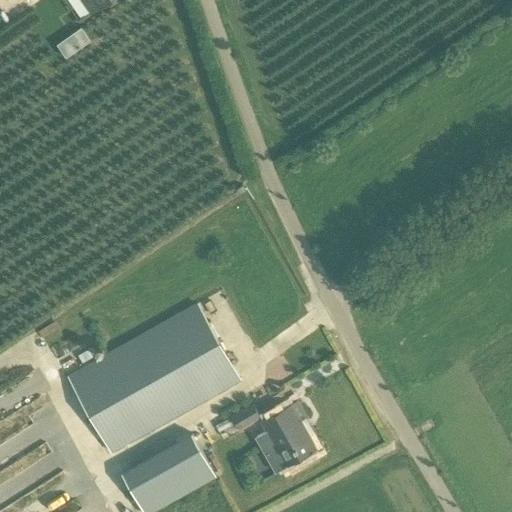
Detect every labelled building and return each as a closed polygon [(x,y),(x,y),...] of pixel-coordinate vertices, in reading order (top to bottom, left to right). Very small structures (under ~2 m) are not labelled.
[(0,11),(6,22),(30,9),(24,0),(13,0),(0,7),(0,11)] [(80,0),(88,12),(106,0),(80,0)] [(80,28),(56,45),(65,58),(89,40),(80,28)] [(246,190),(243,185),(236,189),(239,194),(246,190)] [(198,304),(229,361),(244,353),(237,340),(248,334),(223,290),(198,304)] [(68,375),(111,452),(240,380),(196,303),(111,351),(68,375)] [(256,434),(278,472),(317,450),(308,435),(304,438),(296,424),(307,418),(298,401),(261,422),(265,429),(256,434)] [(215,425),(222,438),(260,417),(252,403),(231,414),(232,416),(215,425)] [(144,511),(150,511),(217,475),(192,432),(122,471),(144,511)]
